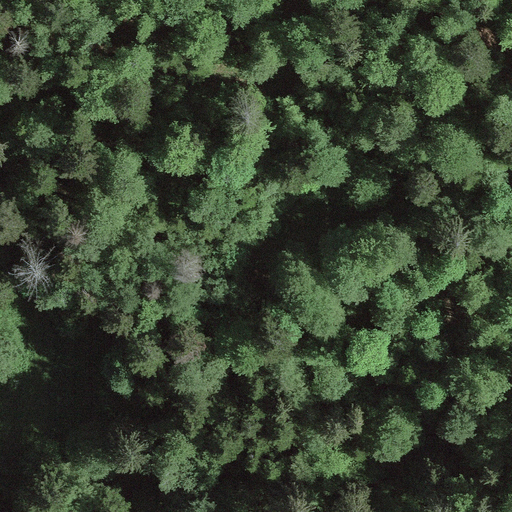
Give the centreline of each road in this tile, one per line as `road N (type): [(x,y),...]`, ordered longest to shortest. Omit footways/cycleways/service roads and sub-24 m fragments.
road 1 (track): [(410,187),(291,89),(102,66),(0,75)]
road 2 (track): [(511,184),(410,187),(209,265),(127,322)]
road 3 (track): [(0,254),(29,318),(33,356),(0,480)]
road 4 (track): [(511,382),(378,479),(349,511)]
